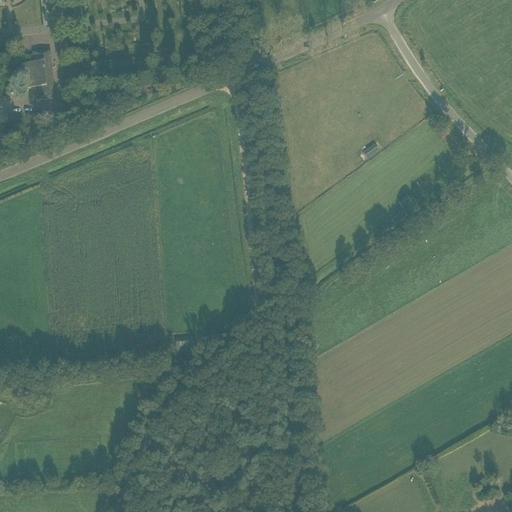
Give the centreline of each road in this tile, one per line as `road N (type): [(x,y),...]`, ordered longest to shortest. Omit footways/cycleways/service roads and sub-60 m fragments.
road 1 (track): [(117,511),(142,440),(163,410),(250,341),(259,313),(230,80)]
road 2 (track): [(266,64),(305,301),(318,511)]
road 3 (residential): [(0,177),(252,70)]
road 4 (residential): [(511,179),(434,95),(379,11)]
road 5 (residential): [(252,70),(379,11)]
